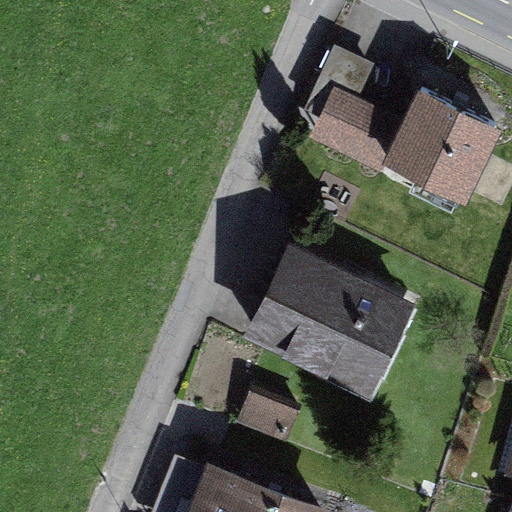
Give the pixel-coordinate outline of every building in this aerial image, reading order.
[(320,124),(458,192),(490,129),(422,95),(411,119),(340,84),(320,124)] [(290,235),(246,326),(368,384),(412,293),(290,235)] [(253,385),(239,418),(286,437),(300,403),(253,385)] [(511,511),(511,414),(496,473),(511,477),(511,511)] [(208,454),(185,511),(329,511),(334,502),(208,454)]
